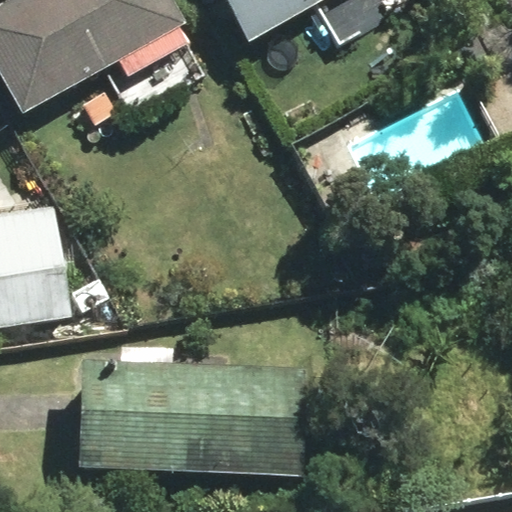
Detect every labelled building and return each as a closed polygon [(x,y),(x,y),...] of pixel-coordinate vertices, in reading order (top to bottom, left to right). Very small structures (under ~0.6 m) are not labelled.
[(8,0),(0,5),(0,128),(99,71),(110,89),(170,55),(159,37),(165,33),(146,0),(8,0)] [(185,0),(221,60),(328,0),(185,0)] [(438,58),(447,76),(479,62),(469,42),(438,58)] [(0,338),(57,330),(39,218),(0,224),(0,338)] [(51,485),(288,489),(289,382),(52,380),(51,485)]
